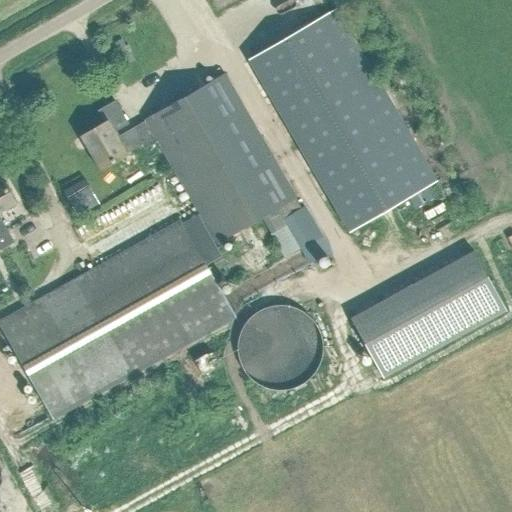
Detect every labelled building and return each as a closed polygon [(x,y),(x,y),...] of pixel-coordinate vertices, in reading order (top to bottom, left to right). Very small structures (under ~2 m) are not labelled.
[(332,10),(251,57),(352,232),(434,184),(332,10)] [(181,224),(0,324),(51,414),(232,314),(196,251),(214,241),(215,243),(261,217),(283,256),(299,247),(308,263),(329,251),(303,207),(300,209),(294,197),(295,196),(224,74),(116,135),(114,132),(128,124),(114,101),(96,112),(102,123),(79,136),(99,170),(140,147),(142,150),(156,142),(207,228),(189,238),(181,224)] [(2,181),(0,181),(0,231),(5,228),(0,218),(0,211),(14,203),(2,181)] [(430,186),(408,199),(414,209),(435,196),(430,186)] [(93,194),(71,206),(76,216),(98,204),(93,194)] [(57,220),(36,225),(40,244),(61,240),(57,220)] [(0,250),(2,249),(13,242),(5,228),(0,231),(0,250)] [(231,256),(252,259),(255,243),(234,240),(231,256)] [(478,251),(353,319),(384,377),(509,309),(478,251)] [(237,336),(236,348),(237,359),(242,369),(248,378),(257,385),(268,389),(279,390),(290,389),(300,385),(309,378),(316,369),(320,359),(321,348),(320,336),(316,326),(309,317),(300,311),(290,306),(279,305),(268,306),(257,311),(248,317),(242,326),(237,336)]
